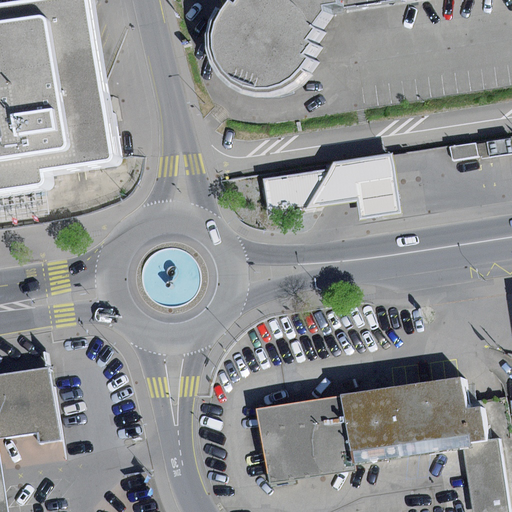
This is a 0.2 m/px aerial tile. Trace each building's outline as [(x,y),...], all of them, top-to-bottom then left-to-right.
[(0,191),(39,186),(42,184),(42,180),(41,171),(108,161),(111,159),(111,155),(85,0),(34,0),(0,5),(0,191)] [(282,85),(293,78),(307,59),(302,55),(311,44),(306,40),(314,29),(311,26),(323,11),(322,4),(338,2),(337,0),(239,0),(235,8),(230,5),(212,35),(212,48),(216,62),(223,72),(236,83),(251,88),(269,89),(282,85)] [(337,0),(338,2),(339,10),(404,0),(337,0)] [(511,141),(511,139),(479,145),(482,160),(511,154),(511,141)] [(475,144),(450,148),(453,161),(478,157),(475,144)] [(334,162),(307,209),(357,201),(357,207),(360,222),(402,215),(400,200),(392,153),(334,162)] [(340,168),(262,179),(267,214),(317,207),(340,168)] [(39,186),(0,191),(0,221),(43,215),(39,186)] [(64,440),(52,364),(0,372),(0,511),(8,511),(0,458),(0,437),(17,435),(38,431),(40,444),(64,440)] [(461,379),(346,398),(357,462),(466,444),(487,442),(481,408),(466,411),(461,379)] [(357,462),(346,398),(258,411),(268,485),(357,472),(357,462)] [(487,442),(466,444),(474,511),(510,511),(501,440),(487,442)]
